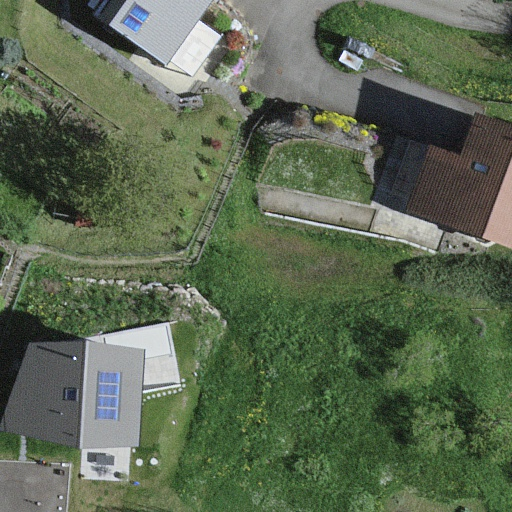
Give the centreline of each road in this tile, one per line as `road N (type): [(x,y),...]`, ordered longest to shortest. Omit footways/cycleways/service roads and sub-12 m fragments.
road 1 (residential): [(426,123),(300,84),(285,57),(288,27),(298,4),(312,0)]
road 2 (residential): [(384,0),(449,17),(511,19)]
